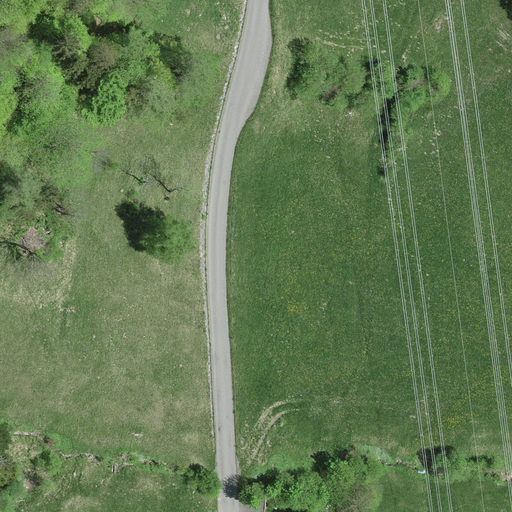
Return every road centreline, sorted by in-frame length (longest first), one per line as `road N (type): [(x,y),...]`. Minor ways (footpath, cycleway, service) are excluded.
road 1 (track): [(228,476),(265,420),(327,397),(352,375),(382,108),(415,0)]
road 2 (unclassified): [(230,511),(216,224),(257,0)]
